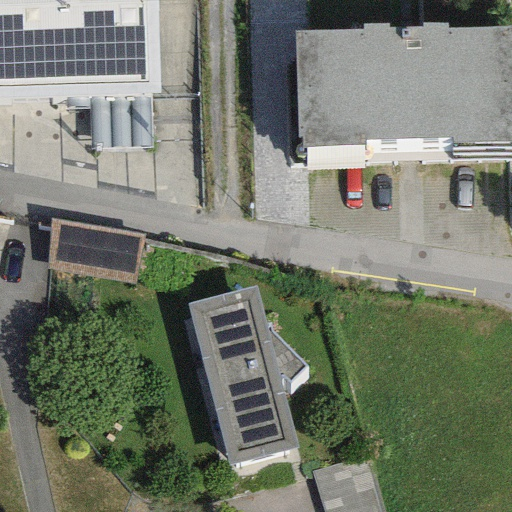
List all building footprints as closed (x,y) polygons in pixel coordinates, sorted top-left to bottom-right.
[(0,0),(0,97),(158,94),(154,0),(0,0)] [(361,30),(293,31),(295,138),(300,138),(300,148),(364,147),(364,139),(450,137),(450,145),(511,143),(511,27),(445,28),(445,23),(420,23),(420,27),(387,28),(387,24),(361,24),(361,30)] [(148,169),(149,134),(92,133),(92,168),(148,169)] [(143,234),(49,220),(41,273),(135,287),(143,234)] [(288,384),(305,367),(267,329),(255,287),(186,305),(227,465),(296,449),(279,377),(288,384)] [(310,472),(322,511),(378,511),(364,459),(310,472)]
